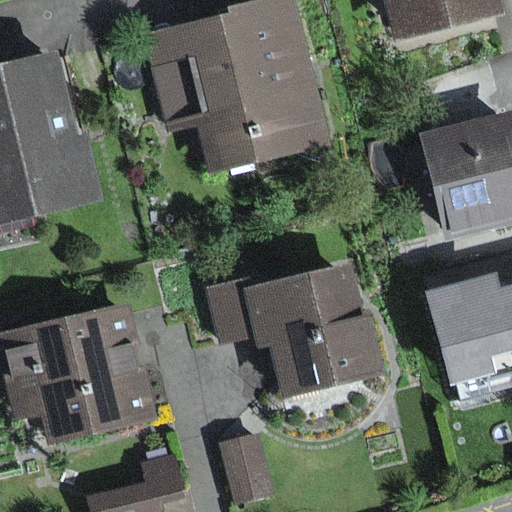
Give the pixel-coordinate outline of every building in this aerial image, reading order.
[(279,0),(276,0),(170,27),(203,158),(312,130),(279,0)] [(502,0),(386,0),(397,45),(507,21),(502,0)] [(67,48),(0,63),(0,212),(99,190),(67,48)] [(511,135),(507,105),(427,118),(445,229),(511,218),(511,135)] [(354,253),(250,279),(279,393),(383,367),(354,253)] [(511,285),(441,301),(459,382),(511,369),(511,285)] [(125,302),(5,327),(28,439),(148,414),(125,302)]
